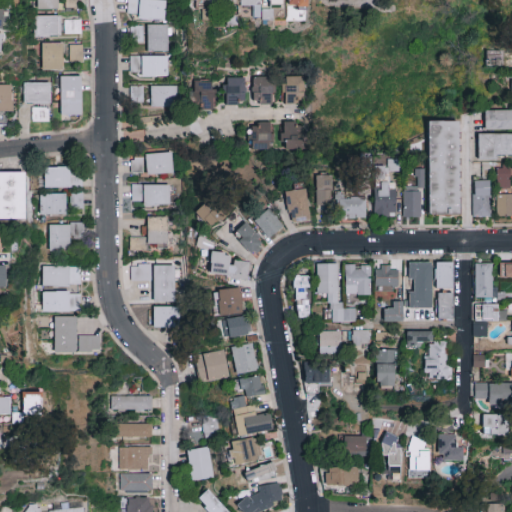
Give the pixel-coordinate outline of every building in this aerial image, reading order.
[(36,0),(36,9),(58,9),(58,0),(36,0)] [(65,0),(65,8),(78,8),(78,0),(65,0)] [(127,0),(127,20),(164,20),(164,0),(127,0)] [(257,0),(238,0),(238,6),(249,6),(249,18),(270,19),(270,7),(281,7),(281,0),(265,0),(265,10),(257,9),(257,0)] [(303,0),(286,0),(286,18),(303,18),(303,0)] [(199,9),(199,20),(210,20),(209,9),(199,9)] [(60,16),(35,16),(35,36),(60,36),(60,16)] [(226,24),(233,24),(232,16),(225,16),(226,24)] [(80,19),(64,19),(64,34),(80,34),(80,19)] [(168,25),(146,25),(146,51),(167,51),(168,25)] [(142,26),(129,26),(129,41),(142,41),(142,26)] [(63,43),(41,43),(41,69),(63,69),(63,43)] [(69,62),(83,62),(83,44),(69,44),(69,62)] [(500,69),(511,69),(511,54),(500,54),(500,69)] [(130,75),(167,75),(167,56),(130,56),(130,75)] [(80,75),(60,75),(60,115),(80,115),(80,75)] [(225,104),(243,104),(243,77),(225,77),(225,104)] [(250,104),(271,104),(271,77),(250,77),(250,104)] [(303,77),(283,77),(283,104),(303,104),(303,77)] [(212,109),(212,81),(192,81),(192,109),(212,109)] [(23,104),(50,104),(50,83),(23,83),(23,104)] [(12,112),(12,85),(0,85),(0,124),(3,124),(3,112),(12,112)] [(143,85),(129,85),(129,102),(143,102),(143,85)] [(176,85),(149,85),(149,107),(176,107),(176,85)] [(48,107),(31,107),(31,122),(48,122),(48,107)] [(511,130),(511,110),(481,110),(481,130),(511,130)] [(456,216),(456,121),(424,121),(424,216),(456,216)] [(270,149),(270,122),(250,122),(250,149),(270,149)] [(301,122),(281,122),(281,149),(301,149),(301,122)] [(511,134),(473,134),(473,159),(511,159),(511,134)] [(131,175),(173,173),(172,153),(130,155),(131,175)] [(390,172),(395,172),(395,159),(383,159),(383,167),(370,167),(370,217),(390,217),(390,172)] [(70,188),(70,167),(39,167),(39,188),(70,188)] [(494,188),(507,188),(507,168),(494,168),(494,188)] [(24,173),(0,173),(0,219),(24,219),(24,173)] [(328,175),(313,175),(313,206),(328,206),(328,175)] [(468,217),(487,217),(487,180),(468,180),(468,217)] [(170,184),(130,184),(130,205),(170,205),(170,184)] [(418,218),(418,186),(401,186),(401,218),(418,218)] [(282,192),(289,223),(309,219),(302,188),(282,192)] [(82,193),(69,193),(69,208),(82,208),(82,193)] [(65,194),(39,194),(39,214),(65,214),(65,194)] [(511,216),(511,194),(494,194),(494,216),(511,216)] [(226,214),(210,198),(194,214),(211,230),(226,214)] [(363,198),(335,198),(335,218),(363,218),(363,198)] [(252,220),(266,238),(281,227),(266,208),(252,220)] [(167,217),(146,217),(146,239),(129,239),(130,250),(144,250),(144,247),(167,247),(167,217)] [(231,236),(252,255),(264,242),(242,223),(231,236)] [(71,225),(48,225),(48,251),(71,251),(71,225)] [(249,261),(230,259),(231,254),(210,252),(207,274),(246,279),(249,261)] [(495,277),(511,277),(511,261),(495,261),(495,277)] [(428,308),(428,262),(404,262),(404,282),(406,282),(406,308),(428,308)] [(450,288),(450,262),(432,262),(432,288),(450,288)] [(336,264),(314,263),(314,294),(327,294),(326,322),(352,322),(352,309),(336,309),(336,264)] [(489,263),(471,263),(471,298),(489,298),(489,263)] [(175,265),(152,265),(152,302),(175,302),(175,265)] [(342,294),(366,294),(366,265),(342,265),(342,294)] [(42,286),(79,286),(79,266),(42,266),(42,286)] [(130,280),(150,280),(150,266),(130,266),(130,280)] [(371,288),(394,288),(394,266),(371,266),(371,288)] [(292,275),(292,317),(308,317),(308,275),(292,275)] [(214,289),(214,314),(241,314),(241,289),(214,289)] [(42,311),(80,311),(80,292),(42,292),(42,311)] [(433,292),(433,319),(450,319),(450,292),(433,292)] [(399,322),(399,302),(388,302),(388,305),(380,305),(380,322),(399,322)] [(495,321),(495,304),(470,304),(470,337),(484,337),(484,321),(495,321)] [(152,307),(152,327),(179,327),(179,307),(152,307)] [(100,335),(76,335),(76,317),(54,317),(54,353),(100,353),(100,335)] [(218,336),(245,336),(245,319),(218,319),(218,336)] [(349,344),(368,344),(368,330),(350,330),(349,344)] [(317,354),(339,354),(339,331),(317,331),(317,354)] [(428,331),(402,331),(402,348),(422,348),(423,380),(448,380),(447,342),(428,342),(428,331)] [(230,347),(235,374),(257,370),(252,343),(230,347)] [(198,382),(228,377),(224,350),(193,356),(198,382)] [(373,350),(373,386),(393,386),(393,350),(373,350)] [(511,378),(511,352),(503,352),(503,378),(511,378)] [(483,353),(471,354),(471,366),(483,366),(483,353)] [(303,381),(319,383),(321,373),(305,371),(303,381)] [(263,394),(260,376),(242,379),(245,398),(263,394)] [(318,391),(318,382),(305,382),(305,391),(318,391)] [(511,383),(472,383),(472,398),(483,398),(483,407),(511,407),(511,383)] [(20,413),(12,413),(12,423),(20,423),(20,415),(40,415),(40,393),(20,393),(20,413)] [(151,410),(151,396),(114,396),(114,410),(151,410)] [(8,397),(0,397),(0,416),(8,416),(8,397)] [(234,414),(236,435),(271,432),(270,412),(234,414)] [(219,415),(204,416),(205,437),(220,436),(219,415)] [(505,436),(505,415),(479,415),(479,436),(505,436)] [(151,423),(113,423),(113,438),(151,438),(151,423)] [(380,479),(399,479),(399,447),(395,447),(395,434),(380,434),(380,479)] [(436,435),(437,459),(463,459),(463,444),(454,444),(454,434),(436,435)] [(369,456),(369,436),(343,436),(343,456),(369,456)] [(228,442),(232,464),(259,460),(255,438),(228,442)] [(428,470),(428,450),(420,450),(420,438),(407,438),(407,470),(428,470)] [(511,444),(500,444),(500,458),(511,458),(511,444)] [(149,469),(150,447),(119,447),(119,469),(149,469)] [(212,478),(209,447),(187,449),(190,481),(212,478)] [(243,473),(248,485),(277,473),(272,461),(243,473)] [(325,468),(325,486),(357,486),(357,468),(325,468)] [(119,473),(119,491),(152,491),(152,473),(119,473)] [(256,511),(284,504),(278,484),(236,496),(240,511),(256,511)] [(227,511),(207,489),(195,499),(206,511),(227,511)] [(151,511),(151,497),(127,497),(127,511),(151,511)] [(83,511),(83,506),(40,509),(39,502),(27,503),(27,511),(83,511)] [(500,511),(500,503),(481,503),(481,511),(500,511)]
